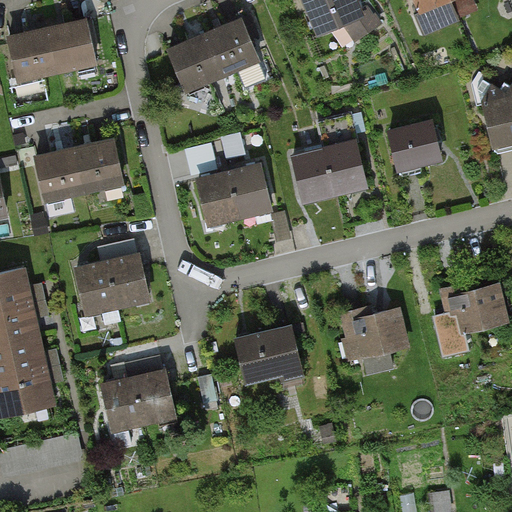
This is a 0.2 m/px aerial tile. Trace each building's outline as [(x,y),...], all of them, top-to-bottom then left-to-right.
[(308,0),(323,31),(361,15),(354,0),(308,0)] [(415,0),(421,11),(446,0),(415,0)] [(24,34),(11,37),(19,78),(96,62),(87,20),(80,22),(24,34)] [(188,44),(169,52),(185,89),(259,57),(243,20),(224,28),(188,44)] [(511,98),(482,105),(492,150),(511,145),(511,98)] [(326,149),(295,157),(301,179),(306,200),(366,185),(361,163),(350,116),(320,123),(326,149)] [(431,122),(384,134),(394,174),(441,163),(431,122)] [(65,151),(38,157),(47,197),(122,181),(113,141),(107,142),(65,151)] [(209,178),(200,180),(210,222),(271,207),(268,194),(261,165),(209,178)] [(98,264),(78,269),(89,312),(150,297),(141,260),(136,240),(106,247),(110,261),(98,264)] [(0,273),(0,416),(52,405),(48,386),(41,356),(33,319),(27,290),(22,269),(0,273)] [(498,282),(439,296),(448,337),(508,322),(498,282)] [(396,307),(338,321),(348,362),(406,348),(396,307)] [(290,325),(230,337),(240,384),(300,371),(290,325)] [(125,378),(104,383),(113,427),(160,417),(160,421),(176,418),(163,357),(156,358),(134,363),(137,376),(125,378)] [(79,432),(0,449),(0,450),(6,477),(85,460),(79,432)]
